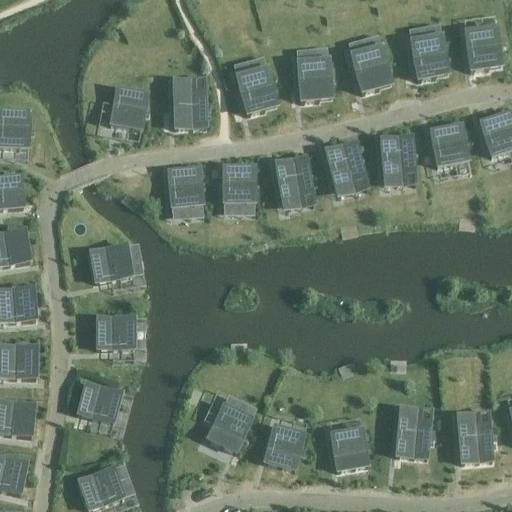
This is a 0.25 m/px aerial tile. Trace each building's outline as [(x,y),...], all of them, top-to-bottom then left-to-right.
[(297,17),(297,49),(311,49),(311,17),(297,17)] [(482,38),(465,40),(470,77),(488,74),(488,71),(500,70),(495,33),(481,35),(482,38)] [(427,47),(410,50),(417,86),(435,83),(435,80),(447,78),(441,41),(427,43),(427,47)] [(367,59),(351,63),(361,99),(379,94),(378,91),(390,88),(380,52),(367,56),(367,59)] [(314,69),(297,71),(300,108),(318,106),(318,103),(331,102),(328,65),(313,66),(314,69)] [(253,80),(236,85),(246,120),(264,116),(263,113),(276,109),(266,74),(252,77),(253,80)] [(116,94),(110,130),(140,136),(147,99),(116,94)] [(205,133),(204,96),(173,97),(174,134),(205,133)] [(0,152),(28,154),(29,117),(0,115),(0,152)] [(511,126),(509,118),(479,127),(491,163),(511,155),(511,126)] [(460,130),(430,136),(436,173),(467,167),(460,130)] [(411,142),(380,144),(383,181),(414,179),(411,142)] [(354,148),(324,156),(334,192),(364,184),(354,148)] [(312,199),(305,163),(274,168),(281,205),(312,199)] [(254,209),(254,172),(222,172),(222,209),(254,209)] [(199,174),(167,177),(171,214),(202,211),(199,174)] [(0,214),(23,213),(20,182),(0,183),(0,214)] [(21,237),(0,240),(0,271),(29,267),(26,249),(23,250),(21,237)] [(90,255),(95,288),(131,283),(127,250),(90,255)] [(30,295),(0,296),(0,328),(35,326),(34,307),(31,307),(30,295)] [(133,323),(96,323),(96,354),(133,355),(133,323)] [(33,353),(0,352),(0,383),(36,384),(36,366),(33,366),(33,353)] [(493,368),(491,407),(505,408),(507,369),(493,368)] [(85,389),(77,419),(113,429),(121,399),(85,389)] [(0,439),(30,443),(32,424),(30,424),(31,411),(0,407),(0,439)] [(235,458),(251,425),(223,411),(207,445),(235,458)] [(395,461),(426,464),(430,427),(398,424),(395,461)] [(460,469),(491,466),(489,429),(457,432),(460,469)] [(294,476),(303,440),(273,432),(263,468),(294,476)] [(367,471),(361,435),(330,440),(337,477),(367,471)] [(0,495),(20,500),(24,482),(21,481),(23,469),(0,464),(0,495)] [(86,511),(98,511),(123,503),(112,474),(77,487),(86,511)]
